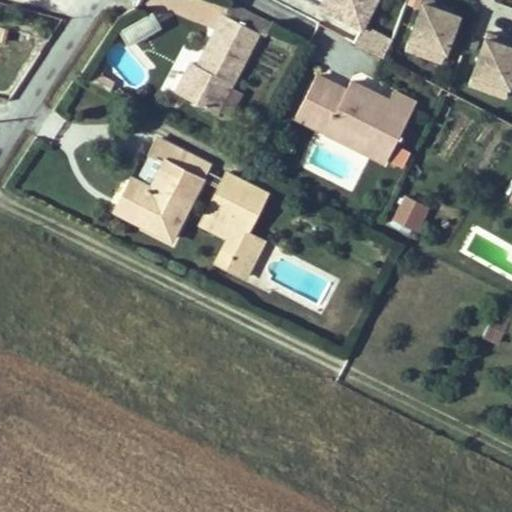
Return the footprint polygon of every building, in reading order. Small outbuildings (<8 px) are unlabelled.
[(205,0),(191,0),(183,10),(205,28),(219,11),(205,0)] [(366,24),(376,0),(315,0),(314,3),(361,25),(353,41),(383,55),(392,36),(366,24)] [(440,3),(431,0),(423,0),(405,48),(422,54),(426,45),(445,52),(459,16),(450,12),(439,8),(440,3)] [(225,14),(259,32),(266,36),(272,23),(231,2),(225,14)] [(452,8),(440,3),(439,8),(450,12),(452,8)] [(152,7),(120,25),(128,39),(160,20),(152,7)] [(230,86),(259,32),(225,14),(224,14),(203,54),(212,59),(207,70),(197,65),(192,62),(184,78),(192,82),(185,96),(216,113),(218,110),(230,86)] [(0,40),(27,47),(31,34),(0,26),(0,40)] [(503,38),(487,32),(469,84),(486,90),(489,80),(509,87),(511,77),(511,46),(501,43),(503,38)] [(426,45),(422,54),(442,62),(445,52),(426,45)] [(207,70),(212,59),(203,54),(197,65),(207,70)] [(98,68),(91,82),(109,91),(114,82),(101,75),(103,70),(98,68)] [(367,141),(363,150),(386,162),(416,103),(393,91),(389,100),(367,89),(363,99),(346,90),(316,75),(295,116),(326,132),(331,123),(367,141)] [(185,96),(192,82),(184,78),(176,92),(185,96)] [(489,80),(486,90),(505,97),(509,87),(489,80)] [(351,81),(346,90),(363,99),(367,89),(351,81)] [(242,93),(230,86),(218,110),(230,116),(242,93)] [(367,141),(331,123),(326,132),(363,150),(367,141)] [(154,230),(171,238),(209,164),(157,138),(149,153),(164,161),(151,187),(131,177),(120,201),(159,221),(154,230)] [(407,151),(398,147),(391,160),(400,165),(407,151)] [(266,193),(227,173),(217,191),(257,211),(266,193)] [(246,232),(257,211),(217,191),(207,212),(245,231),(246,232)] [(413,229),(424,206),(406,197),(395,220),(413,229)] [(120,201),(115,210),(154,230),(159,221),(120,201)] [(413,229),(418,231),(429,208),(424,206),(413,229)] [(235,250),(245,231),(207,212),(201,223),(229,237),(217,261),(227,267),(235,250)] [(263,240),(246,232),(245,231),(235,250),(254,259),(263,240)] [(511,333),(511,315),(496,307),(483,336),(498,343),(503,330),(511,333)]
